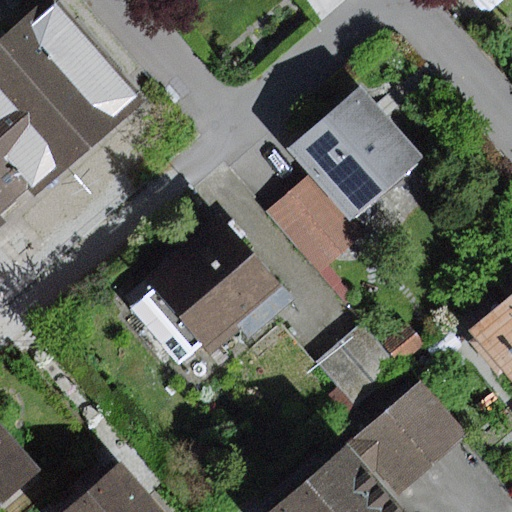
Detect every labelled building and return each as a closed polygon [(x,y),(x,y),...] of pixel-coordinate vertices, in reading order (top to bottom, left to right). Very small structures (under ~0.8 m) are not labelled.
[(0,154),(30,189),(38,197),(147,101),(56,0),(44,0),(0,39),(0,154)] [(312,175),(352,222),(425,159),(363,88),(291,149),(312,175)] [(0,215),(30,189),(0,154),(0,235),(10,227),(0,215)] [(352,222),(312,175),(267,213),(320,275),(365,237),(352,222)] [(224,221),(151,286),(155,290),(203,347),(213,357),(243,330),(251,339),(294,301),(224,221)] [(511,268),(492,285),(508,304),(511,300),(511,268)] [(203,347),(155,290),(131,311),(179,368),(203,347)] [(511,300),(508,304),(475,332),(511,376),(511,300)] [(409,324),(384,344),(400,364),(425,345),(409,324)] [(362,327),(317,364),(353,408),(398,371),(362,327)] [(419,383),(362,434),(410,488),(467,437),(419,383)] [(0,421),(0,508),(43,470),(0,421)] [(408,511),(351,447),(278,511),(408,511)] [(163,511),(123,464),(66,511),(163,511)]
